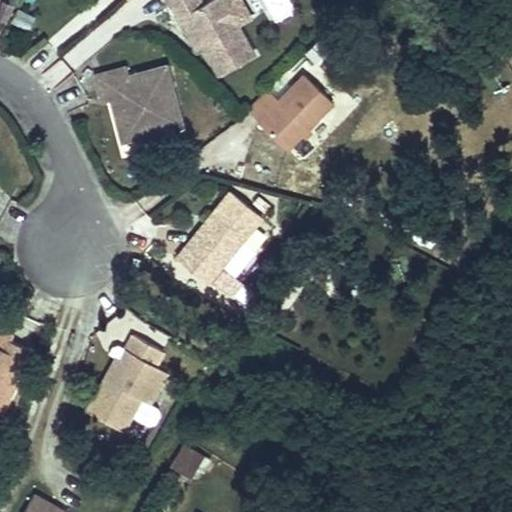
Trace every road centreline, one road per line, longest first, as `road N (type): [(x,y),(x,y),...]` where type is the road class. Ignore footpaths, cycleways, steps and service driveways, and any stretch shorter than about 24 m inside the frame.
road 1 (unknown): [(67,244),(89,304),(59,383),(54,462),(65,507)]
road 2 (residential): [(0,74),(40,112),(67,167),(67,244)]
road 3 (unknown): [(25,94),(157,0)]
